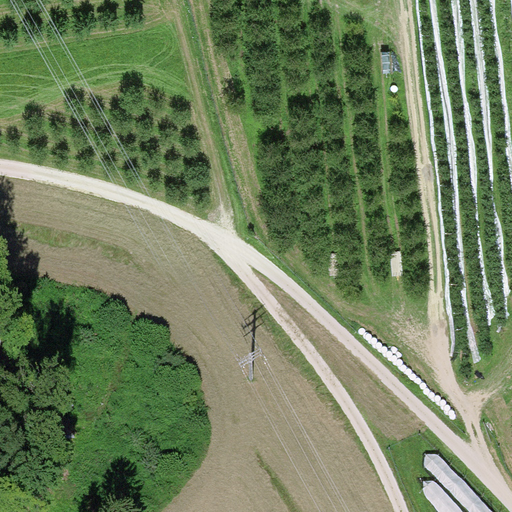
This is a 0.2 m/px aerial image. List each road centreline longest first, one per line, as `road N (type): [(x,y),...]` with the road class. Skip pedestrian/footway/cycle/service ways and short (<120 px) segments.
road 1 (track): [(400,511),(360,425),(224,240),(104,192),(0,163)]
road 2 (track): [(481,467),(469,402),(447,366),(403,0)]
road 3 (track): [(511,503),(350,338),(270,266),(224,240)]
road 4 (track): [(235,243),(170,0)]
